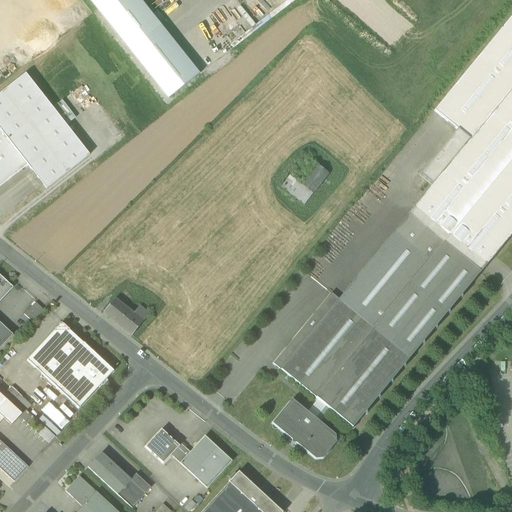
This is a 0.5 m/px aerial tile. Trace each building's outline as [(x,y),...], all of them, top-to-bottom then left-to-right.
[(139,0),(87,0),(128,51),(160,26),(139,0)] [(289,0),(231,46),(233,49),(296,0),(289,0)] [(384,12),(377,2),(374,0),(359,0),(374,19),(384,12)] [(408,214),(408,215),(443,244),(480,273),(511,234),(511,15),(433,111),(457,130),(469,140),(432,185),(408,214)] [(128,51),(168,100),(199,75),(160,26),(128,51)] [(0,94),(0,187),(27,166),(31,170),(46,189),(89,156),(66,126),(52,109),(25,75),(0,94)] [(62,101),(52,109),(66,126),(76,118),(62,101)] [(469,140),(457,130),(420,175),(432,185),(469,140)] [(289,176),(312,194),(322,181),(328,174),(309,159),(306,156),(305,156),(289,176)] [(303,206),(312,194),(289,176),(280,188),(303,206)] [(281,371),(325,407),(329,411),(352,429),(364,414),(366,414),(366,412),(376,399),(379,399),(379,396),(389,384),(391,383),(391,381),(402,368),(404,368),(404,365),(421,345),(423,345),(423,342),(433,330),(436,329),(436,327),(446,314),(449,314),(448,311),(459,299),(461,298),(461,296),(480,273),(443,244),(408,215),(339,300),(331,294),(273,364),(281,371)] [(0,276),(0,301),(13,288),(0,276)] [(103,313),(132,336),(143,322),(133,314),(114,299),(103,313)] [(24,315),(32,323),(43,311),(35,303),(24,315)] [(133,314),(143,322),(149,315),(139,307),(133,314)] [(0,349),(13,336),(0,323),(0,349)] [(56,388),(78,410),(113,372),(83,344),(61,324),(26,361),(56,388)] [(11,386),(7,391),(27,409),(32,405),(11,386)] [(0,469),(14,483),(28,468),(0,442),(0,416),(3,419),(11,426),(22,415),(0,394),(0,469)] [(335,436),(319,423),(315,419),(291,400),(272,424),(292,441),(292,444),(295,444),(315,460),(322,459),(336,443),(335,436)] [(48,402),(40,411),(61,430),(69,421),(48,402)] [(325,407),(315,419),(319,423),(329,411),(325,407)] [(42,415),(38,420),(57,437),(61,432),(42,415)] [(44,427),(37,434),(49,444),(55,437),(44,427)] [(163,464),(170,456),(179,447),(179,446),(161,430),(145,448),(163,464)] [(204,437),(190,453),(179,464),(206,489),(231,462),(204,437)] [(170,456),(179,464),(190,453),(180,445),(179,446),(179,447),(170,456)] [(87,468),(117,495),(130,481),(130,480),(120,471),(122,469),(118,465),(116,467),(101,453),(87,468)] [(228,483),(259,511),(280,511),(238,473),(228,483)] [(135,475),(130,480),(130,481),(117,495),(131,509),(150,489),(135,475)] [(65,492),(82,507),(95,492),(79,477),(65,492)] [(259,511),(228,483),(201,511),(259,511)] [(116,511),(95,492),(82,507),(77,511),(116,511)]
